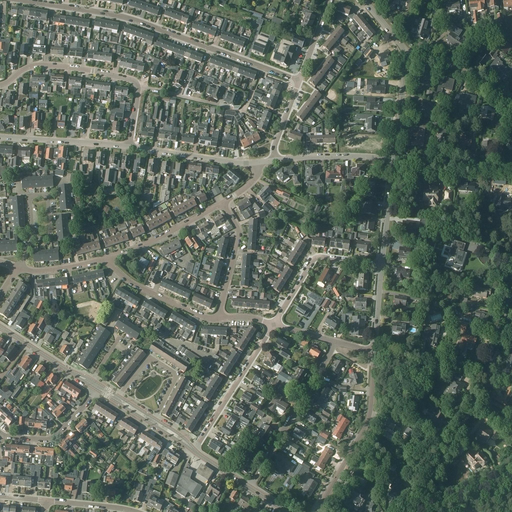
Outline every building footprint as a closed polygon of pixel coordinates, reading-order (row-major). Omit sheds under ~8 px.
[(404,1),(398,0),(394,0),(390,6),(392,9),(393,9),(395,5),(403,7),(403,8),(404,9),(405,10),(406,10),(407,10),(408,9),(413,3),(404,1)] [(489,0),(489,4),(487,4),(487,6),(489,6),(490,8),(494,8),(494,11),(498,11),(497,3),(496,3),(495,0),(489,0)] [(145,5),(142,4),(140,10),(146,12),(148,6),(149,3),(146,2),(145,5)] [(447,4),(445,4),(446,8),(448,8),(448,11),(459,10),(458,3),(447,4)] [(342,14),(344,7),(339,5),(336,12),(342,14)] [(166,11),(165,12),(164,16),(166,17),(170,18),(172,12),(173,8),(172,7),(171,7),(170,6),(169,11),(166,10),(166,11)] [(350,9),(344,7),(342,14),(348,16),(347,17),(350,19),(353,14),(350,11),(350,9)] [(8,11),(8,15),(10,16),(13,17),(13,15),(17,16),(18,9),(12,8),(11,11),(8,11)] [(23,16),(22,16),(22,20),(25,21),(26,16),(29,17),(30,10),(24,9),(23,16)] [(172,12),(170,18),(175,20),(178,14),(178,11),(176,10),(175,13),(172,12)] [(313,13),(303,10),(302,13),(305,14),(306,14),(304,17),(306,18),(304,21),(312,24),(315,18),(311,17),(313,13)] [(181,15),(178,14),(175,20),(181,22),(183,16),(184,13),(182,12),(181,15)] [(353,14),(350,19),(352,21),(351,22),(355,27),(357,25),(363,20),(359,15),(357,17),(353,14)] [(216,17),(216,18),(215,19),(220,21),(220,22),(217,31),(219,32),(220,32),(222,26),(224,20),(216,17)] [(367,25),(363,20),(357,25),(361,30),(367,25)] [(297,26),(296,30),(300,31),(305,33),(306,30),(310,31),(312,24),(304,21),(303,25),(302,24),(301,27),(297,26)] [(422,21),(420,26),(419,26),(415,37),(423,40),(425,33),(428,34),(430,27),(429,27),(430,24),(422,21)] [(197,22),(197,24),(194,23),(191,29),(197,31),(199,25),(200,23),(197,22)] [(197,31),(197,33),(200,34),(200,32),(203,33),(205,27),(206,24),(204,23),(203,26),(199,25),(197,31)] [(363,32),(360,35),(362,37),(365,34),(371,30),(367,25),(361,30),(363,32)] [(455,27),(446,40),(453,45),(458,38),(462,31),(455,27)] [(338,28),(334,33),(340,37),(344,33),(338,28)] [(365,34),(362,37),(364,40),(367,37),(369,39),(375,34),(371,30),(365,34)] [(225,42),(228,35),(222,33),(220,40),(225,42)] [(340,37),(334,33),(330,38),(336,42),(340,37)] [(228,35),(225,42),(231,44),(233,37),(228,35)] [(268,41),(268,40),(261,37),(258,35),(256,40),(256,42),(255,41),(251,51),(255,52),(259,54),(262,55),(266,46),(266,44),(267,44),(268,41)] [(294,38),(291,44),(294,45),(302,48),(303,47),(305,44),(304,43),(304,42),(301,40),(298,39),(299,36),(293,35),(292,37),(294,38)] [(233,37),(231,44),(237,46),(239,40),(233,37)] [(239,40),(237,46),(242,48),(244,45),(246,46),(249,38),(246,37),(245,40),(243,39),(243,41),(239,40)] [(336,42),(330,38),(326,43),(332,47),(336,42)] [(458,38),(453,45),(455,46),(455,47),(458,49),(465,40),(462,38),(461,39),(458,38)] [(21,47),(20,57),(26,57),(28,46),(31,47),(31,40),(27,40),(27,44),(25,44),(25,47),(21,47)] [(161,49),(164,42),(158,40),(157,44),(155,47),(161,49)] [(276,54),(273,60),(280,63),(280,64),(286,67),(289,60),(290,60),(291,59),(291,58),(290,57),(291,56),(292,55),(293,55),(293,54),(292,53),(293,51),(292,50),(294,45),(291,44),(283,40),(280,46),(277,54),(276,54)] [(504,41),(498,50),(504,54),(505,55),(507,51),(510,48),(511,47),(504,41)] [(70,52),(69,57),(75,58),(76,51),(77,45),(77,43),(74,42),(74,45),(73,45),(73,46),(70,46),(70,50),(70,51),(70,52)] [(326,43),(322,47),(328,52),(330,50),(333,52),(335,49),(332,47),(326,43)] [(169,45),(167,51),(173,53),(175,47),(169,45)] [(492,47),(487,55),(491,58),(494,53),(496,50),(492,47)] [(181,49),(180,49),(177,57),(181,59),(180,61),(182,61),(184,57),(186,51),(181,49)] [(371,51),(368,49),(363,55),(367,58),(367,57),(371,51)] [(186,51),(184,57),(189,59),(192,53),(186,51)] [(192,53),(189,59),(195,61),(197,55),(192,53)] [(385,63),(390,61),(387,53),(378,56),(380,63),(384,62),(385,63)] [(478,57),(481,59),(478,62),(482,66),(487,59),(485,57),(481,53),(478,57)] [(118,59),(117,62),(120,63),(119,67),(125,68),(128,55),(124,54),(123,56),(125,57),(124,58),(124,61),(121,60),(118,59)] [(128,55),(125,68),(131,70),(132,63),(133,60),(130,59),(131,56),(128,55)] [(132,63),(131,70),(137,71),(138,64),(139,62),(139,61),(140,58),(138,58),(137,57),(136,61),(135,63),(132,63)] [(346,62),(339,57),(336,61),(342,66),(346,62)] [(497,57),(490,65),(493,68),(494,67),(491,71),(494,73),(494,74),(500,79),(503,75),(505,76),(507,73),(505,71),(507,69),(501,64),(502,63),(499,61),(500,60),(497,57)] [(79,61),(79,59),(70,58),(70,61),(77,61),(77,62),(80,62),(80,67),(82,67),(83,61),(79,61)] [(328,58),(324,63),(330,68),(334,63),(328,58)] [(154,60),(151,69),(153,70),(151,76),(157,78),(158,75),(161,76),(163,70),(157,68),(159,62),(154,60)] [(330,68),(324,63),(320,68),(329,75),(331,73),(328,71),(330,68)] [(329,75),(320,68),(316,73),(322,78),(325,75),(327,77),(329,75)] [(430,87),(433,76),(425,74),(426,71),(421,69),(418,84),(430,87)] [(178,74),(174,84),(175,84),(175,85),(176,87),(178,88),(180,87),(180,86),(181,86),(182,83),(183,80),(186,81),(188,76),(181,73),(179,72),(178,74)] [(322,78),(316,73),(313,78),(319,83),(322,78)] [(55,75),(49,74),(49,81),(50,81),(50,83),(54,83),(57,83),(57,76),(55,76),(55,75)] [(319,83),(313,78),(309,83),(315,87),(317,84),(319,86),(320,84),(319,83)] [(439,85),(436,94),(441,95),(442,89),(451,92),(454,79),(450,78),(450,80),(445,78),(444,79),(443,80),(442,84),(442,85),(443,85),(443,86),(439,85)] [(195,92),(197,92),(200,93),(203,84),(199,82),(199,81),(195,79),(194,81),(191,79),(187,89),(191,90),(190,91),(195,93),(195,92)] [(367,80),(366,85),(367,85),(367,87),(371,87),(371,93),(371,94),(385,95),(385,86),(384,86),(378,86),(378,82),(378,81),(367,80)] [(275,84),(273,90),(280,93),(282,87),(280,86),(275,84)] [(20,85),(19,95),(18,97),(22,98),(27,99),(28,95),(26,95),(27,86),(20,85)] [(206,94),(213,97),(212,99),(217,101),(221,89),(217,87),(216,89),(209,86),(206,94)] [(120,99),(120,101),(120,106),(124,106),(125,103),(125,102),(123,102),(124,97),(128,97),(129,93),(128,93),(128,92),(128,90),(122,89),(121,92),(121,95),(120,98),(120,99)] [(270,89),(268,95),(270,96),(277,99),(280,93),(273,90),(270,89)] [(3,100),(3,105),(6,105),(12,106),(12,107),(14,107),(15,106),(15,103),(15,101),(14,101),(15,99),(14,98),(14,94),(11,94),(11,92),(8,92),(8,93),(7,93),(6,100),(3,100)] [(311,97),(317,102),(321,97),(315,92),(311,97)] [(232,96),(226,93),(223,102),(229,104),(229,105),(233,107),(236,100),(237,100),(239,97),(237,97),(238,95),(233,94),(232,96)] [(473,107),(475,97),(461,94),(459,102),(461,102),(463,103),(464,103),(468,103),(467,108),(470,109),(471,106),(473,107)] [(270,96),(268,102),(275,104),(277,99),(270,96)] [(317,102),(311,97),(307,102),(313,107),(317,102)] [(375,99),(367,98),(366,103),(370,103),(370,111),(381,111),(381,110),(382,110),(383,105),(381,105),(382,104),(379,103),(374,103),(375,99)] [(264,100),(263,102),(263,103),(265,103),(267,104),(266,108),(273,110),(275,104),(268,102),(264,100)] [(455,108),(456,107),(458,103),(454,101),(449,111),(453,113),(455,108)] [(313,107),(307,102),(303,107),(309,112),(313,107)] [(425,118),(427,116),(429,118),(434,113),(424,103),(419,109),(422,111),(420,113),(425,118)] [(119,110),(111,109),(110,118),(114,118),(122,120),(124,111),(124,106),(120,106),(119,110)] [(303,107),(299,112),(305,117),(309,112),(303,107)] [(487,110),(480,108),(478,116),(486,118),(486,119),(492,120),(494,112),(487,111),(487,110)] [(254,115),(255,115),(257,116),(260,117),(262,118),(269,121),(271,115),(269,114),(264,112),(263,116),(255,113),(254,115)] [(305,117),(299,112),(296,117),(302,122),(305,117)] [(82,119),(82,115),(74,113),(71,124),(77,125),(76,128),(80,129),(82,119)] [(38,114),(32,114),(32,123),(34,123),(34,130),(37,130),(37,131),(39,131),(40,131),(41,131),(41,126),(43,126),(44,123),(41,123),(38,122),(38,114)] [(82,115),(82,119),(80,129),(83,130),(85,123),(87,124),(88,116),(82,115)] [(3,122),(0,123),(0,122),(0,130),(3,130),(3,125),(5,125),(12,124),(13,124),(12,119),(12,117),(4,118),(5,122),(5,123),(3,123),(3,122)] [(269,121),(262,118),(260,123),(260,124),(267,127),(269,121)] [(26,129),(27,119),(20,119),(19,129),(26,129)] [(98,119),(98,122),(97,131),(103,132),(103,129),(104,130),(108,130),(108,125),(106,125),(104,125),(104,124),(101,124),(101,121),(101,120),(101,119),(98,119)] [(171,129),(171,134),(170,141),(176,142),(177,135),(178,135),(179,129),(174,128),(174,127),(175,127),(177,120),(176,120),(173,119),(172,123),(171,129)] [(367,131),(367,132),(375,132),(375,127),(375,125),(375,124),(375,120),(372,119),(367,119),(367,120),(367,124),(367,131)] [(260,124),(260,123),(257,122),(256,125),(259,126),(258,129),(262,131),(264,132),(267,127),(260,124)] [(113,123),(112,132),(119,133),(121,124),(114,123),(113,123)] [(159,130),(159,132),(158,139),(163,140),(164,140),(165,133),(166,127),(166,125),(167,123),(164,123),(162,130),(159,130)] [(199,138),(198,145),(204,146),(205,139),(207,129),(207,127),(207,126),(203,125),(201,125),(200,132),(203,132),(202,139),(199,138)] [(424,138),(424,134),(425,128),(418,128),(417,132),(412,132),(412,137),(416,137),(418,137),(424,138)] [(295,130),(294,133),(290,132),(288,139),(294,141),(296,134),(298,131),(295,130)] [(212,135),(211,140),(210,147),(216,148),(217,141),(218,134),(215,133),(215,132),(213,131),(212,135)] [(251,137),(249,133),(244,135),(246,140),(249,146),(255,143),(251,137)] [(257,134),(251,137),(255,143),(260,140),(257,134)] [(296,134),(294,141),(299,143),(302,136),(296,134)] [(223,139),(222,142),(222,141),(221,149),(227,150),(229,138),(229,137),(229,136),(227,135),(226,139),(223,139)] [(310,135),(306,135),(306,143),(310,142),(310,145),(316,145),(316,137),(310,137),(310,135)] [(446,135),(438,135),(437,148),(445,149),(446,135)] [(459,139),(458,146),(459,146),(459,150),(465,151),(465,147),(470,147),(471,140),(465,139),(465,136),(460,135),(459,139)] [(411,141),(411,145),(423,147),(423,142),(424,138),(418,137),(416,137),(416,141),(411,141)] [(235,139),(229,138),(227,150),(233,151),(233,150),(237,150),(235,139)] [(249,146),(246,140),(240,143),(244,149),(249,146)] [(484,142),(484,151),(490,152),(491,149),(497,149),(497,141),(488,140),(488,143),(484,142)] [(36,148),(35,148),(35,152),(33,152),(33,158),(40,159),(41,151),(40,151),(40,148),(39,148),(39,147),(37,147),(36,148)] [(30,149),(18,148),(18,157),(30,158),(30,149)] [(54,150),(53,159),(59,159),(59,160),(59,161),(57,161),(56,169),(61,169),(63,149),(59,149),(59,150),(54,150)] [(91,163),(92,153),(84,152),(83,162),(91,163)] [(103,166),(105,154),(97,154),(96,166),(103,166)] [(110,156),(109,165),(113,165),(113,168),(113,169),(118,170),(119,162),(118,161),(118,157),(110,156)] [(119,168),(118,177),(117,179),(118,179),(117,183),(121,183),(122,180),(123,173),(123,170),(128,170),(130,158),(123,157),(122,166),(121,166),(121,169),(119,168)] [(135,161),(133,170),(137,170),(138,169),(141,169),(140,174),(141,175),(144,176),(145,170),(143,170),(143,169),(144,160),(136,159),(136,161),(135,161)] [(150,161),(148,173),(150,173),(150,175),(154,176),(154,174),(155,174),(157,162),(150,161)] [(162,163),(161,175),(163,175),(163,174),(169,175),(169,171),(170,171),(171,168),(170,168),(170,164),(162,163)] [(182,178),(183,166),(177,165),(175,177),(182,178)] [(201,166),(195,165),(193,178),(196,179),(196,175),(197,175),(197,172),(200,173),(201,166)] [(352,169),(351,174),(351,177),(359,177),(360,177),(361,177),(362,176),(363,175),(364,174),(364,173),(364,166),(363,165),(356,165),(356,169),(352,169)] [(326,172),(325,184),(330,184),(330,179),(343,180),(344,167),(336,166),(336,172),(326,172)] [(305,172),(305,176),(306,176),(306,181),(312,181),(312,182),(316,181),(316,184),(322,184),(322,174),(316,174),(316,172),(315,172),(314,167),(306,167),(306,172),(305,172)] [(211,180),(210,180),(209,186),(212,187),(213,181),(213,179),(214,179),(214,178),(217,179),(217,175),(218,176),(219,169),(213,168),(211,180)] [(282,169),(276,174),(278,176),(277,176),(277,177),(279,180),(280,180),(282,182),(288,177),(287,176),(288,175),(294,175),(293,168),(285,169),(283,171),(282,169)] [(106,170),(104,182),(104,183),(111,184),(113,172),(113,171),(106,170)] [(227,181),(225,184),(227,186),(230,182),(232,180),(236,175),(231,171),(227,176),(229,177),(226,180),(227,181)] [(236,175),(232,180),(230,182),(227,186),(229,187),(234,182),(236,184),(241,179),(236,175)] [(459,183),(459,191),(473,192),(473,194),(473,201),(472,205),(477,205),(478,189),(478,187),(474,187),(474,183),(470,182),(470,183),(459,183)] [(68,185),(68,186),(58,187),(59,193),(72,192),(72,191),(69,191),(68,187),(71,187),(71,184),(68,185)] [(167,185),(166,185),(163,185),(160,205),(168,200),(170,192),(171,186),(171,185),(167,184),(167,185)] [(191,195),(190,197),(194,197),(195,200),(197,198),(200,204),(206,201),(203,195),(202,192),(196,195),(196,193),(196,194),(197,185),(192,184),(191,193),(191,195)] [(265,186),(261,191),(273,203),(275,200),(271,197),(272,197),(269,195),(272,192),(265,186)] [(370,186),(368,198),(377,199),(379,187),(370,186)] [(423,201),(429,201),(429,206),(430,206),(431,206),(433,207),(435,206),(436,206),(436,202),(437,202),(437,192),(437,188),(432,188),(432,191),(424,191),(423,201)] [(290,194),(278,189),(276,193),(288,199),(290,194)] [(261,191),(256,196),(263,202),(265,204),(265,203),(268,201),(272,203),(273,203),(261,191)] [(22,198),(18,198),(18,195),(12,196),(12,197),(9,198),(9,200),(10,200),(11,203),(9,203),(9,205),(22,204),(22,198)] [(496,199),(495,204),(497,205),(496,211),(503,211),(504,206),(509,207),(510,201),(503,200),(503,197),(504,197),(497,196),(497,199),(496,199)] [(192,199),(189,201),(188,199),(186,200),(187,202),(191,209),(196,206),(192,199)] [(250,211),(248,208),(250,206),(246,200),(241,203),(250,217),(253,215),(250,211)] [(191,209),(187,202),(182,205),(186,212),(191,209)] [(250,217),(241,203),(236,206),(240,213),(242,216),(244,220),(250,217)] [(261,209),(256,203),(253,206),(255,208),(257,211),(258,211),(261,209)] [(265,204),(261,208),(266,212),(268,213),(272,210),(265,203),(265,204)] [(377,204),(366,203),(365,203),(364,214),(374,215),(375,208),(376,208),(377,204)] [(105,205),(102,211),(107,214),(110,209),(105,205)] [(186,212),(182,205),(177,208),(180,215),(186,212)] [(180,215),(177,208),(171,211),(175,218),(180,215)] [(264,211),(258,213),(260,220),(266,218),(266,216),(264,211)] [(162,216),(165,223),(171,220),(167,213),(162,216)] [(65,215),(65,216),(56,217),(56,223),(69,222),(69,220),(68,220),(67,217),(69,217),(69,214),(65,215)] [(155,220),(151,222),(155,229),(160,226),(156,219),(154,215),(153,216),(155,220)] [(220,215),(216,217),(221,226),(224,224),(225,226),(226,228),(230,226),(226,218),(223,220),(221,216),(220,215)] [(159,217),(156,219),(160,226),(165,223),(162,216),(159,217)] [(211,225),(215,232),(215,233),(216,234),(219,232),(218,230),(217,228),(220,226),(221,226),(216,217),(212,219),(212,220),(212,221),(214,224),(211,225)] [(362,226),(362,231),(365,232),(373,233),(374,222),(366,221),(365,227),(362,226)] [(24,222),(11,223),(11,224),(14,224),(14,227),(11,228),(11,230),(15,230),(15,229),(24,228),(24,222)] [(124,222),(122,223),(117,225),(119,232),(127,229),(126,228),(124,222)] [(155,229),(151,222),(146,224),(150,231),(155,229)] [(206,222),(202,225),(206,233),(210,232),(212,235),(213,235),(215,233),(215,232),(211,225),(209,227),(208,227),(206,224),(206,222)] [(403,222),(401,232),(414,234),(415,223),(403,222)] [(197,233),(195,235),(200,240),(201,241),(204,240),(205,239),(205,238),(203,236),(203,235),(206,233),(202,225),(197,227),(198,228),(200,232),(197,233)] [(141,227),(136,229),(139,237),(144,234),(141,227)] [(139,237),(136,229),(130,232),(133,239),(139,237)] [(126,234),(120,235),(122,243),(128,241),(126,234)] [(122,243),(120,235),(114,237),(117,245),(122,243)] [(117,245),(114,237),(109,239),(111,247),(117,245)] [(186,241),(191,249),(194,247),(196,250),(200,247),(202,246),(199,241),(198,242),(195,238),(192,240),(191,237),(188,239),(188,238),(185,240),(186,241)] [(111,247),(109,239),(103,241),(105,248),(111,247)] [(179,251),(177,249),(181,248),(177,241),(171,244),(175,251),(176,253),(179,251)] [(295,242),(293,245),(303,251),(306,245),(300,241),(298,244),(295,242)] [(454,241),(448,257),(456,259),(454,264),(454,263),(453,264),(453,265),(454,265),(453,269),(460,271),(461,267),(462,266),(465,257),(466,254),(462,253),(460,252),(461,250),(458,249),(460,243),(454,241)] [(371,245),(370,244),(357,242),(356,248),(364,249),(363,253),(369,254),(369,248),(371,248),(371,245)] [(175,251),(171,244),(166,247),(170,254),(175,251)] [(293,245),(291,247),(295,249),(293,252),(299,256),(303,251),(293,245)] [(161,251),(159,252),(161,256),(162,256),(163,258),(164,257),(167,255),(171,262),(173,261),(170,254),(166,247),(160,250),(161,251)] [(399,247),(398,257),(408,258),(408,260),(412,260),(413,252),(410,252),(411,249),(399,247)] [(34,249),(32,249),(32,253),(33,253),(34,262),(40,262),(39,249),(38,249),(38,252),(35,252),(34,249)] [(101,251),(77,257),(78,260),(102,254),(101,251)] [(288,253),(286,255),(296,261),(299,256),(293,252),(291,255),(288,253)] [(491,259),(485,254),(480,260),(485,265),(491,259)] [(286,255),(285,258),(288,260),(287,262),(286,263),(293,266),(296,261),(286,255)] [(141,259),(140,262),(136,259),(131,267),(137,270),(135,273),(138,275),(140,272),(143,274),(149,263),(141,259)] [(155,263),(151,261),(147,269),(151,271),(155,263)] [(193,271),(192,276),(195,278),(196,278),(197,276),(198,272),(200,264),(195,263),(195,265),(194,268),(193,271)] [(285,268),(282,273),(288,277),(292,272),(285,268)] [(325,269),(318,282),(325,286),(332,273),(325,269)] [(410,271),(397,269),(395,269),(394,271),(396,271),(396,276),(397,277),(396,280),(402,281),(402,277),(409,278),(410,271)] [(279,271),(277,274),(280,276),(279,278),(285,282),(288,277),(282,273),(279,271)] [(152,273),(148,282),(155,285),(159,276),(152,273)] [(359,273),(358,290),(367,290),(368,274),(359,273)] [(335,275),(329,285),(332,287),(334,284),(338,277),(335,275)] [(163,280),(160,287),(165,289),(168,283),(170,280),(167,278),(166,282),(163,280)] [(274,279),(273,282),(276,284),(282,288),(285,282),(279,278),(277,281),(274,279)] [(273,282),(271,284),(274,286),(272,289),(279,293),(282,288),(276,284),(273,282)] [(19,283),(16,288),(24,293),(27,288),(29,289),(31,287),(25,283),(24,285),(19,283)] [(174,285),(168,283),(165,289),(171,292),(174,285)] [(174,285),(171,292),(177,295),(180,288),(181,285),(178,283),(177,286),(174,285)] [(180,288),(177,295),(182,297),(185,290),(182,289),(184,286),(181,285),(180,288)] [(195,294),(195,295),(192,301),(198,304),(201,297),(197,295),(200,288),(197,287),(194,294),(195,294)] [(16,288),(12,293),(20,298),(24,293),(16,288)] [(120,298),(124,291),(118,288),(115,294),(120,298)] [(185,290),(182,297),(188,300),(191,293),(193,294),(194,290),(192,289),(191,289),(190,288),(189,292),(185,290)] [(491,291),(473,288),(472,296),(486,298),(486,294),(490,295),(491,291)] [(129,294),(124,291),(120,298),(125,301),(129,294)] [(12,293),(9,298),(17,303),(20,298),(12,293)] [(129,294),(125,301),(128,303),(126,306),(129,308),(135,298),(129,294)] [(395,296),(393,305),(396,305),(395,308),(401,309),(401,306),(405,307),(407,298),(395,296)] [(201,297),(198,304),(204,307),(207,300),(201,297)] [(315,302),(314,304),(318,307),(319,306),(323,300),(318,297),(315,302)] [(9,298),(6,304),(14,309),(17,303),(9,298)] [(140,301),(135,298),(129,308),(131,309),(133,306),(136,307),(140,301)] [(207,300),(204,307),(209,309),(212,303),(213,299),(210,298),(209,301),(207,300)] [(355,307),(355,309),(362,310),(362,308),(366,308),(366,300),(355,299),(355,307)] [(145,313),(151,303),(146,300),(142,307),(145,308),(143,312),(145,313)] [(325,300),(322,306),(326,309),(330,303),(325,300)] [(466,301),(466,306),(465,310),(473,311),(474,303),(467,301),(466,301)] [(156,307),(151,303),(145,313),(148,315),(150,311),(152,313),(156,307)] [(14,309),(6,304),(2,309),(10,314),(14,309)] [(299,306),(295,311),(305,317),(306,318),(312,308),(304,304),(302,308),(299,306)] [(162,310),(156,307),(152,313),(156,315),(153,318),(156,320),(162,310)] [(10,314),(2,309),(0,312),(0,314),(7,319),(10,314)] [(167,313),(162,310),(156,320),(158,321),(159,321),(161,318),(163,320),(167,313)] [(476,311),(475,316),(479,318),(477,324),(485,327),(488,315),(476,311)] [(331,312),(323,324),(329,327),(333,319),(331,318),(334,314),(331,312)] [(21,313),(16,321),(18,322),(16,326),(21,329),(24,325),(25,325),(30,318),(21,313)] [(173,313),(169,319),(175,322),(179,316),(173,313)] [(427,318),(430,324),(441,320),(438,313),(427,318)] [(120,319),(115,327),(119,329),(125,321),(122,319),(124,317),(121,315),(120,318),(120,319)] [(179,316),(175,322),(180,325),(184,319),(179,316)] [(335,317),(333,319),(329,327),(334,330),(340,321),(335,317)] [(353,317),(353,321),(354,321),(353,336),(363,337),(364,321),(361,321),(361,318),(353,317)] [(125,321),(119,329),(125,333),(131,325),(127,322),(129,320),(127,318),(125,321)] [(30,330),(28,333),(34,336),(36,333),(39,336),(44,328),(47,323),(47,322),(41,319),(36,327),(32,325),(32,326),(30,325),(28,329),(29,330),(30,330)] [(184,319),(180,325),(183,327),(181,331),(183,332),(189,322),(184,319)] [(189,322),(183,332),(189,335),(191,332),(191,331),(193,329),(195,326),(189,322)] [(458,330),(465,332),(468,324),(461,322),(458,330)] [(393,325),(392,332),(400,333),(400,336),(404,336),(404,333),(405,333),(406,333),(407,332),(408,331),(408,326),(408,325),(405,325),(396,324),(395,326),(393,325)] [(131,325),(125,333),(132,337),(137,329),(139,326),(136,325),(135,327),(131,325)] [(441,327),(432,325),(431,330),(424,329),(423,336),(430,338),(428,346),(436,347),(438,336),(439,336),(441,327)] [(99,326),(98,328),(100,330),(99,333),(98,333),(106,339),(110,333),(108,333),(104,330),(102,328),(102,327),(99,326)] [(246,332),(252,336),(256,331),(249,327),(246,332)] [(47,336),(44,342),(45,342),(44,343),(47,344),(50,345),(52,342),(54,343),(56,340),(57,341),(61,334),(53,329),(51,328),(48,333),(46,335),(47,336)] [(137,329),(132,337),(136,340),(141,332),(142,332),(144,329),(142,328),(140,330),(137,329)] [(94,333),(97,335),(95,338),(95,339),(103,344),(106,339),(98,333),(99,333),(96,331),(94,333)] [(246,332),(243,337),(249,341),(252,336),(246,332)] [(459,343),(457,349),(463,351),(465,343),(474,346),(477,339),(463,334),(460,340),(459,343)] [(92,336),(91,338),(94,340),(92,343),(92,344),(100,349),(103,344),(95,339),(95,338),(92,336)] [(286,350),(290,342),(280,336),(275,343),(286,350)] [(238,338),(236,341),(239,343),(239,342),(245,346),(246,346),(249,341),(243,337),(241,340),(238,338)] [(301,344),(300,345),(306,348),(308,342),(303,339),(302,339),(301,344)] [(60,345),(63,346),(59,353),(66,356),(70,350),(71,347),(73,349),(76,345),(71,342),(69,344),(63,340),(60,345)] [(89,341),(88,343),(91,345),(88,349),(96,354),(100,349),(92,344),(92,343),(89,341)] [(155,341),(153,343),(149,350),(153,352),(153,351),(155,353),(162,343),(160,342),(159,344),(155,341)] [(245,346),(239,342),(239,343),(236,348),(242,352),(245,346)] [(162,343),(155,353),(158,354),(158,355),(161,357),(166,349),(162,346),(164,344),(162,343)] [(310,347),(307,353),(309,354),(308,354),(317,360),(321,353),(316,350),(318,348),(314,345),(312,348),(310,347)] [(11,347),(4,357),(10,362),(18,351),(11,347)] [(83,351),(81,353),(84,355),(85,354),(93,359),(96,354),(88,349),(86,353),(83,351)] [(135,353),(133,351),(132,352),(141,360),(143,358),(146,355),(138,349),(135,353)] [(166,349),(161,357),(164,359),(167,360),(174,350),(172,349),(170,351),(166,349)] [(282,349),(280,352),(290,358),(292,355),(282,349)] [(174,350),(167,360),(169,362),(169,363),(173,365),(178,356),(174,354),(176,351),(174,350)] [(132,356),(129,359),(137,366),(139,363),(141,360),(132,352),(130,354),(132,356)] [(233,352),(230,357),(236,361),(239,356),(233,352)] [(269,355),(267,358),(274,363),(277,364),(278,362),(275,360),(278,357),(270,352),(270,353),(269,353),(268,355),(269,355)] [(280,352),(280,353),(278,355),(288,361),(290,358),(280,352)] [(78,358),(81,360),(82,359),(90,364),(93,359),(85,354),(84,355),(82,358),(80,356),(78,358)] [(17,366),(10,375),(15,378),(20,372),(21,370),(29,359),(28,358),(26,357),(25,356),(18,367),(17,366)] [(178,356),(173,365),(176,367),(176,366),(179,368),(185,358),(183,356),(182,359),(178,356)] [(227,356),(225,358),(228,360),(226,362),(233,366),(236,361),(230,357),(227,356)] [(294,366),(297,361),(291,357),(288,362),(294,366)] [(185,358),(179,368),(181,370),(184,372),(190,364),(186,361),(187,359),(185,358)] [(264,361),(263,363),(264,363),(263,364),(273,370),(274,369),(278,371),(278,372),(280,369),(282,371),(283,368),(281,367),(280,366),(277,364),(274,363),(267,358),(265,361),(264,361)] [(21,370),(25,372),(27,369),(32,362),(32,361),(31,361),(32,360),(30,359),(29,359),(21,370)] [(81,360),(79,363),(77,361),(75,363),(78,365),(78,364),(86,369),(90,364),(82,359),(81,360)] [(126,363),(124,362),(123,363),(133,370),(134,369),(137,366),(129,359),(126,363)] [(337,361),(331,371),(333,372),(332,374),(335,375),(336,374),(337,374),(343,365),(337,361)] [(233,366),(226,362),(223,368),(229,372),(233,366)] [(123,367),(121,370),(129,376),(131,374),(130,373),(133,370),(123,363),(121,365),(123,367)] [(6,364),(1,369),(5,373),(10,368),(6,364)] [(35,373),(38,375),(36,378),(34,377),(30,383),(36,387),(41,382),(38,380),(40,377),(45,370),(40,366),(35,373)] [(229,372),(223,368),(220,373),(226,377),(229,372)] [(296,371),(294,374),(296,375),(304,380),(307,375),(300,370),(297,368),(297,369),(296,371)] [(15,379),(13,381),(15,382),(17,384),(24,374),(25,372),(21,370),(20,372),(15,378),(15,379)] [(115,372),(115,373),(124,381),(125,380),(126,380),(129,376),(121,370),(117,374),(115,372)] [(265,370),(262,374),(270,378),(272,375),(265,370)] [(281,372),(277,379),(284,384),(289,377),(281,372)] [(124,381),(115,373),(113,376),(115,378),(112,381),(119,388),(122,385),(121,384),(124,381)] [(350,378),(348,379),(349,384),(352,384),(353,386),(360,384),(357,373),(353,374),(353,373),(350,374),(350,375),(349,375),(350,378)] [(47,381),(45,383),(48,385),(50,383),(53,385),(57,378),(51,374),(47,381)] [(256,375),(253,380),(255,382),(255,383),(258,385),(259,384),(261,386),(265,380),(268,381),(270,378),(262,374),(260,377),(256,375)] [(292,376),(290,378),(301,385),(304,380),(296,375),(295,378),(292,376)] [(211,377),(209,380),(212,382),(218,385),(222,380),(215,376),(214,379),(211,377)] [(180,381),(178,384),(189,389),(190,387),(188,386),(190,382),(188,381),(181,377),(179,381),(180,381)] [(464,385),(459,382),(453,380),(449,388),(447,387),(443,395),(451,399),(452,396),(457,398),(464,385)] [(41,382),(36,387),(40,390),(44,384),(41,382)] [(61,382),(56,390),(59,392),(60,391),(65,394),(66,392),(71,386),(65,382),(64,384),(61,382)] [(212,382),(209,387),(215,391),(218,385),(212,382)] [(189,389),(178,384),(177,386),(176,386),(174,390),(184,395),(186,390),(188,391),(189,389)] [(288,389),(281,385),(278,392),(284,396),(288,389)] [(322,385),(317,394),(325,399),(327,396),(329,394),(331,395),(333,392),(330,391),(322,385)] [(507,392),(504,398),(502,398),(501,399),(498,397),(494,405),(503,410),(504,409),(505,410),(509,404),(507,403),(511,393),(511,386),(509,385),(506,392),(507,392)] [(21,388),(19,386),(10,397),(13,399),(21,388)] [(66,392),(69,394),(67,396),(70,398),(71,396),(76,389),(71,386),(66,392)] [(49,387),(41,396),(42,398),(44,399),(46,397),(46,396),(52,390),(49,387)] [(209,387),(205,392),(212,396),(215,391),(209,387)] [(76,389),(71,396),(74,398),(73,399),(75,401),(77,399),(81,392),(76,389)] [(245,393),(241,398),(248,403),(252,397),(255,393),(248,389),(246,393),(245,393)] [(7,401),(12,394),(7,390),(1,397),(7,401)] [(173,393),(172,396),(183,402),(184,400),(182,399),(184,395),(174,390),(173,393)] [(262,398),(265,395),(265,394),(258,390),(255,395),(262,399),(262,398)] [(275,398),(268,409),(273,412),(275,409),(282,414),(283,411),(284,412),(288,405),(280,400),(282,397),(272,391),(270,395),(275,398)] [(212,396),(205,392),(202,397),(206,400),(208,401),(212,396)] [(325,399),(317,394),(312,402),(320,407),(325,399)] [(170,399),(168,402),(175,406),(172,412),(177,415),(178,413),(175,411),(179,403),(182,404),(183,402),(172,396),(170,399)] [(350,397),(348,407),(352,408),(352,411),(357,412),(359,398),(350,397)] [(167,406),(165,409),(172,412),(175,406),(168,402),(166,406),(167,406)] [(98,413),(102,406),(97,403),(93,410),(98,413)] [(201,403),(197,408),(204,412),(207,407),(201,403)] [(54,404),(53,406),(56,409),(56,410),(61,414),(63,412),(64,413),(66,411),(65,410),(64,409),(61,405),(58,408),(54,404)] [(242,415),(245,409),(237,404),(233,410),(242,415)] [(51,408),(50,409),(53,412),(54,412),(52,414),(53,415),(55,417),(56,419),(61,414),(56,410),(56,409),(53,406),(51,408)] [(102,406),(98,413),(103,416),(108,409),(102,406)] [(204,412),(197,408),(194,413),(200,417),(204,412)] [(8,409),(0,417),(0,418),(4,422),(9,417),(6,415),(9,411),(8,409)] [(113,413),(108,409),(103,416),(108,419),(113,413)] [(164,411),(162,415),(170,419),(173,415),(176,417),(177,415),(172,412),(165,409),(164,411)] [(9,417),(4,422),(9,426),(10,426),(11,427),(15,423),(13,421),(12,420),(11,419),(11,418),(12,418),(14,416),(14,415),(16,412),(14,410),(9,417)] [(322,413),(322,414),(329,418),(331,414),(324,410),(324,411),(322,413)] [(264,415),(258,411),(256,415),(262,419),(264,415)] [(307,411),(302,417),(313,424),(313,423),(317,417),(307,411)] [(445,415),(437,411),(430,424),(435,426),(436,425),(440,428),(444,421),(442,420),(445,415)] [(113,413),(108,419),(113,422),(118,416),(113,413)] [(194,413),(191,418),(197,422),(200,417),(194,413)] [(232,414),(228,420),(230,421),(235,424),(236,425),(239,419),(232,414)] [(319,418),(326,423),(329,418),(322,414),(321,415),(319,418)] [(340,415),(336,421),(339,422),(339,423),(337,427),(344,431),(349,422),(343,419),(343,418),(340,415)] [(29,420),(24,420),(24,427),(34,428),(35,422),(35,418),(32,418),(32,421),(29,421),(29,420)] [(186,419),(184,422),(194,428),(197,422),(191,418),(189,421),(186,419)] [(124,429),(128,422),(123,419),(119,426),(124,429)] [(84,420),(79,424),(86,430),(90,426),(88,424),(84,420)] [(224,426),(220,432),(227,437),(235,424),(230,421),(227,425),(226,427),(224,426)] [(90,425),(89,424),(88,424),(90,426),(91,428),(92,427),(96,433),(99,430),(95,425),(93,422),(90,425)] [(128,422),(124,429),(122,432),(124,433),(126,430),(129,432),(133,425),(128,422)] [(184,422),(183,424),(186,426),(184,429),(190,433),(194,428),(184,422)] [(86,430),(79,424),(75,428),(81,434),(83,432),(84,433),(86,430)] [(262,424),(258,430),(269,437),(270,437),(272,434),(271,434),(273,431),(262,424)] [(400,430),(390,424),(387,430),(385,429),(382,435),(391,441),(395,435),(397,436),(400,430)] [(496,440),(501,433),(496,429),(493,434),(489,431),(490,429),(483,424),(478,430),(480,432),(479,434),(479,433),(478,433),(477,435),(477,436),(477,437),(480,439),(480,440),(484,443),(485,442),(486,443),(491,437),(496,440)] [(133,425),(129,432),(128,433),(129,434),(130,433),(132,434),(131,437),(132,438),(134,435),(138,429),(133,425)] [(302,438),(307,432),(297,426),(293,433),(302,438)] [(344,431),(337,427),(332,436),(339,440),(344,431)] [(409,437),(412,431),(407,428),(404,434),(409,437)] [(313,429),(311,433),(317,437),(318,438),(320,434),(313,429)] [(254,435),(251,440),(257,443),(259,439),(265,443),(269,437),(258,430),(255,435),(254,435)] [(329,434),(323,430),(319,436),(326,440),(329,434)] [(144,442),(148,435),(143,432),(139,439),(144,442)] [(71,442),(73,440),(75,438),(71,433),(66,437),(71,442)] [(148,435),(144,442),(149,445),(153,438),(148,435)] [(324,445),(326,441),(319,436),(315,443),(324,445)] [(66,437),(62,441),(67,446),(69,448),(72,446),(73,444),(71,442),(66,437)] [(149,445),(147,448),(149,450),(151,447),(154,448),(158,442),(153,438),(149,445)] [(213,440),(208,447),(220,455),(224,449),(221,447),(222,445),(213,440)] [(62,441),(58,446),(62,450),(65,453),(66,455),(71,450),(69,448),(67,446),(62,441)] [(154,448),(147,458),(146,460),(147,460),(150,462),(153,457),(152,456),(154,453),(156,455),(159,451),(163,445),(158,442),(154,448)] [(294,455),(298,448),(289,442),(286,445),(285,446),(284,448),(294,455)] [(325,448),(320,457),(327,461),(333,453),(332,452),(333,450),(332,449),(329,447),(327,447),(326,449),(325,448)] [(71,450),(66,455),(69,457),(70,456),(72,459),(73,459),(75,457),(76,456),(76,455),(71,450)] [(167,466),(175,453),(171,450),(166,458),(168,459),(164,464),(167,466)] [(471,452),(465,457),(472,464),(472,465),(471,464),(470,465),(475,470),(481,465),(483,468),(489,462),(481,453),(476,458),(471,452)] [(181,457),(175,453),(167,466),(170,468),(174,463),(176,464),(181,457)] [(313,456),(312,459),(314,460),(312,462),(314,463),(316,464),(315,466),(317,467),(322,470),(327,461),(320,457),(319,459),(317,458),(313,456)] [(300,457),(296,462),(301,465),(304,461),(305,460),(300,457)] [(238,466),(237,467),(238,468),(238,469),(245,473),(249,467),(252,463),(245,459),(242,463),(241,463),(241,464),(240,463),(238,466)] [(281,464),(275,461),(269,471),(281,478),(285,471),(290,474),(295,465),(283,459),(281,464)] [(213,472),(201,464),(195,473),(208,481),(213,472)] [(297,467),(292,475),(294,476),(295,477),(296,477),(301,470),(297,467)] [(178,487),(175,492),(185,498),(188,493),(191,495),(190,497),(194,499),(195,498),(196,498),(202,488),(190,480),(192,472),(187,470),(184,469),(177,486),(178,487)] [(62,481),(62,483),(63,484),(65,485),(64,490),(71,491),(72,485),(70,485),(71,482),(73,482),(73,480),(73,478),(77,479),(77,478),(78,471),(76,471),(75,471),(74,476),(66,474),(65,476),(65,477),(65,480),(64,480),(62,481)] [(172,487),(174,488),(178,476),(170,472),(165,484),(172,487)] [(393,489),(389,494),(393,496),(392,497),(398,500),(398,499),(399,499),(400,497),(400,496),(400,495),(399,494),(404,487),(401,485),(403,480),(397,477),(395,481),(394,481),(392,485),(391,488),(393,489)] [(304,489),(301,492),(303,493),(309,497),(317,484),(309,479),(306,485),(304,489)] [(83,484),(82,494),(83,494),(87,494),(91,495),(91,489),(93,489),(93,482),(88,482),(87,485),(83,484)] [(353,489),(349,495),(353,497),(351,500),(353,501),(352,504),(354,506),(355,507),(355,506),(359,509),(362,503),(363,504),(365,501),(363,499),(365,495),(368,497),(374,486),(367,482),(361,492),(359,491),(359,492),(353,489)] [(107,490),(107,496),(115,497),(115,495),(118,496),(119,490),(112,489),(112,486),(108,485),(108,490),(107,490)] [(132,495),(130,500),(134,501),(140,503),(143,494),(144,490),(145,487),(138,485),(136,492),(135,496),(132,495)] [(206,496),(204,500),(207,502),(213,492),(216,488),(212,485),(208,491),(205,495),(206,496)] [(213,492),(207,502),(210,504),(216,496),(216,497),(218,495),(220,491),(221,490),(216,488),(213,492)] [(233,491),(229,498),(231,500),(229,503),(233,505),(235,502),(239,495),(233,491)] [(147,505),(147,507),(151,509),(152,507),(153,508),(157,500),(159,497),(159,496),(154,493),(153,493),(149,502),(147,505)] [(235,508),(237,509),(235,511),(245,511),(252,502),(243,496),(235,508)] [(157,500),(153,508),(160,511),(161,508),(163,505),(167,506),(168,503),(169,500),(165,499),(164,502),(161,501),(161,502),(157,500)] [(168,503),(165,510),(169,511),(168,511),(175,511),(176,511),(173,509),(174,507),(168,503)] [(195,506),(193,505),(190,503),(186,508),(190,510),(193,511),(195,506)] [(373,503),(369,509),(374,511),(378,506),(373,503)]
